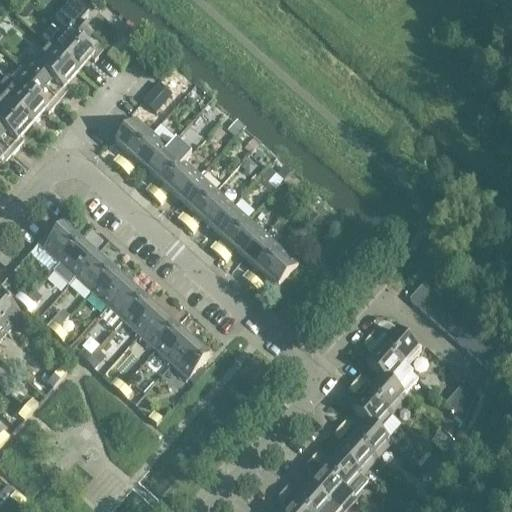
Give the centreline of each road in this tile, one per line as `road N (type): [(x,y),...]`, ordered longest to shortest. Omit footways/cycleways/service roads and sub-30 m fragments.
road 1 (residential): [(66,168),(90,175),(313,376)]
road 2 (residential): [(313,376),(379,300),(473,378)]
road 3 (residential): [(313,376),(322,384),(206,511)]
road 4 (residential): [(66,168),(69,145),(136,65)]
